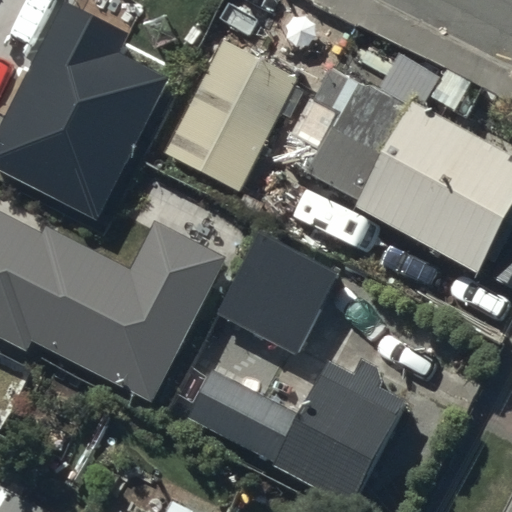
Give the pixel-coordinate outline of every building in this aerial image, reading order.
[(133,27),(77,0),(65,0),(0,130),(0,161),(99,210),(168,72),(122,49),(133,27)] [(288,0),(231,0),(276,23),(288,0)] [(381,34),(352,21),(336,58),(366,71),(381,34)] [(299,76),(226,39),(169,149),(242,186),(299,76)] [(435,64),(390,40),(373,72),(418,96),(435,64)] [(347,73),(332,64),(316,90),(331,100),(347,73)] [(354,190),(403,98),(358,74),(309,166),(354,190)] [(511,204),(511,150),(415,100),(361,202),(480,265),(511,204)] [(298,182),(281,211),(335,242),(351,213),(298,182)] [(45,228),(0,205),(0,327),(28,342),(32,333),(154,395),(226,254),(159,221),(136,267),(48,222),(45,228)] [(342,267),(267,230),(226,312),(301,349),(342,267)] [(358,366),(326,349),(299,401),(214,358),(185,415),(361,505),(417,395),(385,379),(380,362),(363,354),(358,366)] [(58,511),(0,483),(0,511),(58,511)] [(203,511),(174,497),(166,511),(130,511),(121,507),(117,511),(203,511)]
